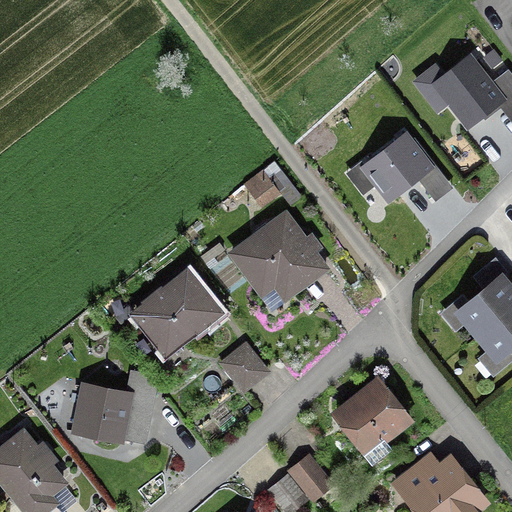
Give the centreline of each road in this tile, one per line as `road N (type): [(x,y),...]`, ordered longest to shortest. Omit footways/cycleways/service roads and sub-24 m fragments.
road 1 (track): [(401,302),(169,0)]
road 2 (residential): [(167,511),(348,341),(370,327),(386,330)]
road 3 (residential): [(386,330),(511,477)]
road 4 (residential): [(386,330),(401,302),(511,191)]
